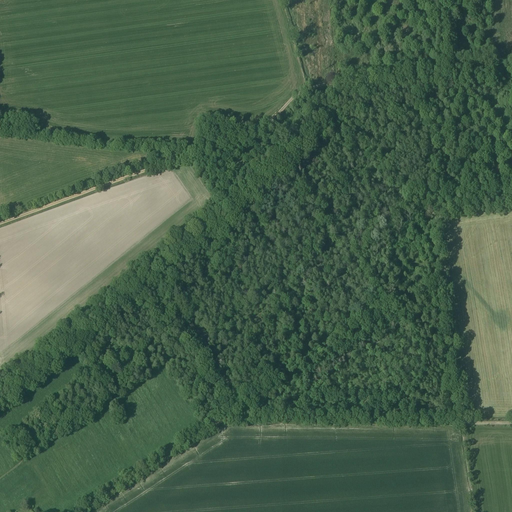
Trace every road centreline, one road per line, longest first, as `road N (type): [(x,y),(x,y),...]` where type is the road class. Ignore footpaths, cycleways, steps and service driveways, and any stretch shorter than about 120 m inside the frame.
road 1 (track): [(253,131),(293,139),(294,152),(0,389)]
road 2 (track): [(318,104),(318,143),(159,274),(239,404)]
road 3 (track): [(301,92),(433,215),(463,422)]
road 4 (track): [(463,422),(225,416),(210,426)]
road 5 (track): [(239,404),(441,273)]
road 6 (track): [(0,222),(196,151)]
road 7 (track): [(301,92),(446,63)]
road 8 (track): [(196,151),(267,124),(301,92)]
